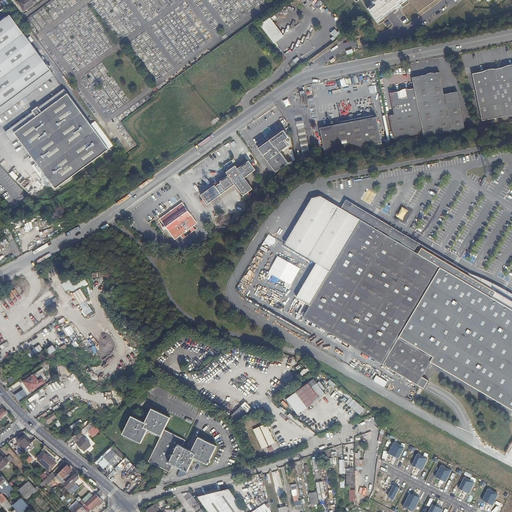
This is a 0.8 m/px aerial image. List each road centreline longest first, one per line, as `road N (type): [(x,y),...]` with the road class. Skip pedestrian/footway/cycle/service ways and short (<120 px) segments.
road 1 (unclassified): [(511,34),(297,80),(107,217),(0,274)]
road 2 (residential): [(369,424),(279,461),(122,501)]
road 3 (unknown): [(25,261),(34,287),(13,333),(23,336),(64,311),(79,315)]
road 4 (tertiary): [(22,421),(122,501)]
